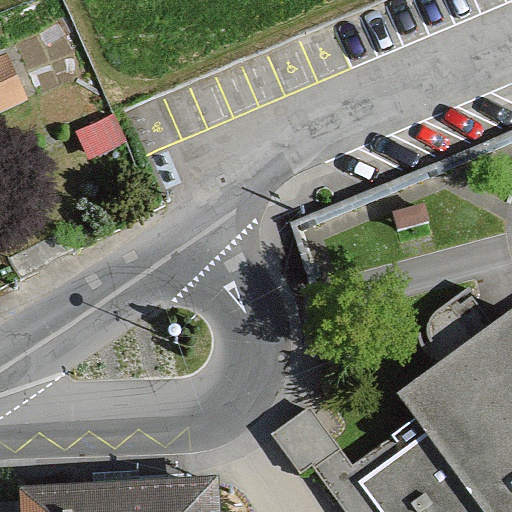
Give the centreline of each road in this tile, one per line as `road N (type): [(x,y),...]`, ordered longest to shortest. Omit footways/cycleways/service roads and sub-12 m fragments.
road 1 (unclassified): [(511,64),(366,114),(279,156),(194,227)]
road 2 (residential): [(194,227),(0,359)]
